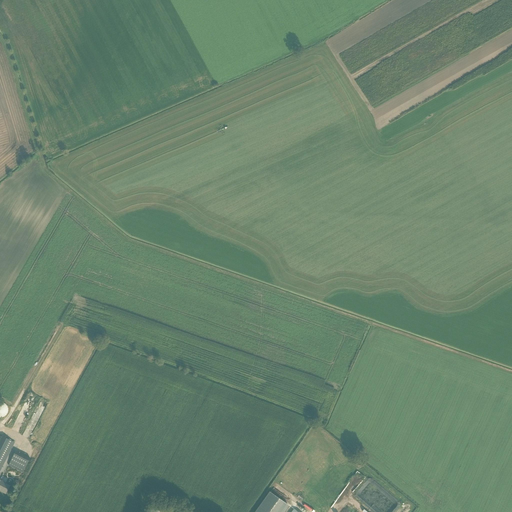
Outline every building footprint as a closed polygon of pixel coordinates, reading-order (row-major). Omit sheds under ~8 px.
[(16,394),(20,388),(17,385),(12,392),(16,394)] [(36,425),(30,422),(24,435),(26,436),(27,435),(30,436),(36,425)] [(0,471),(15,443),(0,435),(0,471)] [(9,466),(23,472),(28,459),(13,454),(9,466)] [(0,490),(6,493),(9,486),(3,483),(3,482),(0,480),(0,491),(0,490)] [(393,511),(400,504),(373,480),(370,483),(393,502),(387,508),(391,511),(393,511)] [(256,511),(283,511),(288,506),(270,493),(256,511)]
